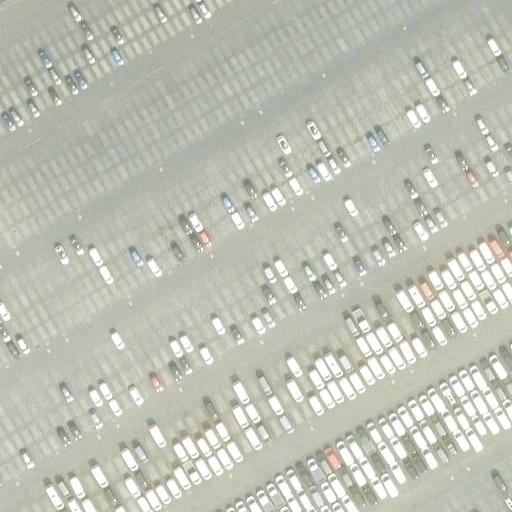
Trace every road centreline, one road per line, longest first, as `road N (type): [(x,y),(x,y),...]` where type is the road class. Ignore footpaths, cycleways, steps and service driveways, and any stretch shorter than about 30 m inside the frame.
road 1 (unknown): [(511,84),(0,383)]
road 2 (unknown): [(0,148),(256,0)]
